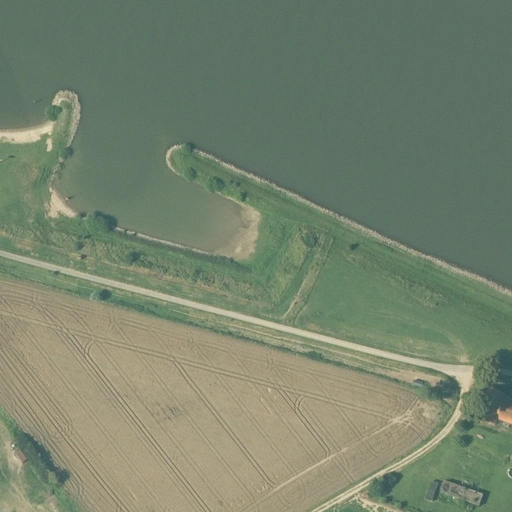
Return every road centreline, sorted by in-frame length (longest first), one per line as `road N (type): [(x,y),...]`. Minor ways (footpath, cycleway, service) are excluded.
road 1 (unclassified): [(511,391),(0,252)]
road 2 (track): [(470,377),(450,429),(432,445),(316,511)]
